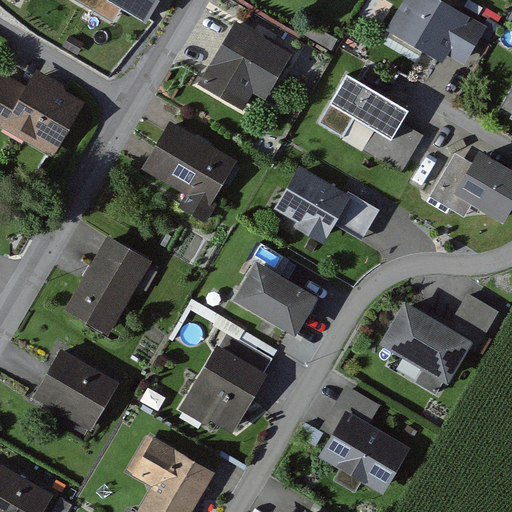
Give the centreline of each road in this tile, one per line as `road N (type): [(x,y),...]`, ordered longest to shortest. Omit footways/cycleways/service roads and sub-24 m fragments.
road 1 (residential): [(511,252),(486,264),(393,267),(361,294),(233,511)]
road 2 (residential): [(132,106),(0,27)]
road 3 (residential): [(132,106),(53,234)]
road 4 (residential): [(195,0),(132,106)]
